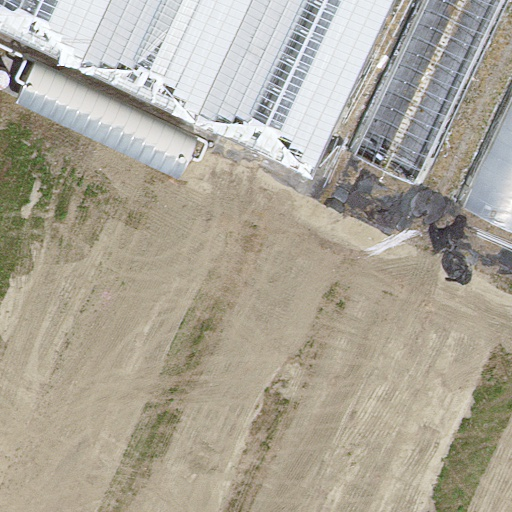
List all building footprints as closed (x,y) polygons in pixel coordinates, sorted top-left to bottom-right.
[(111,0),(0,0),(0,27),(80,66),(111,0)] [(253,0),(111,0),(80,66),(197,120),(253,0)] [(397,0),(253,0),(197,120),(314,176),(397,0)] [(504,0),(425,0),(368,147),(436,174),(504,0)] [(511,113),(476,202),(511,217),(511,113)]
